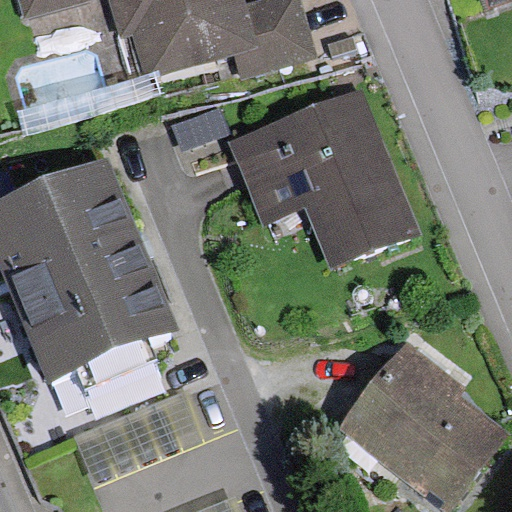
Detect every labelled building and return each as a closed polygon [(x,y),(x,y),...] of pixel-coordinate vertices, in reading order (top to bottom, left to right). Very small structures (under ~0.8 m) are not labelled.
[(23,0),(26,8),(56,0),(109,0),(119,37),(137,32),(148,72),(235,48),(243,79),(312,60),(295,0),(294,0),(247,13),(242,0),(23,0)] [(427,220),(371,84),(234,140),(267,219),(317,198),(341,255),(427,220)] [(178,325),(110,158),(0,202),(0,258),(48,377),(178,325)] [(511,415),(412,346),(351,433),(454,506),(511,423),(511,415)] [(102,500),(155,485),(149,466),(211,449),(198,402),(83,435),(102,500)]
